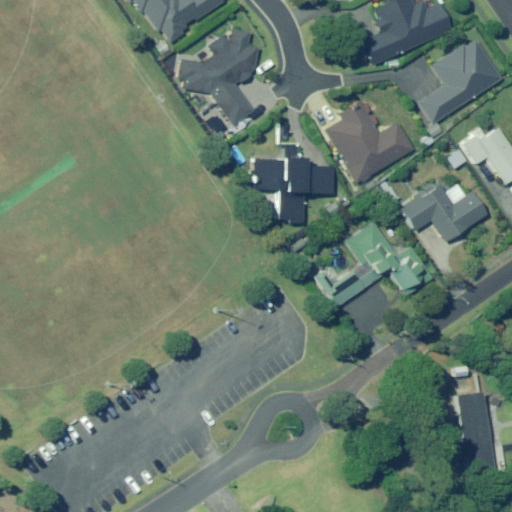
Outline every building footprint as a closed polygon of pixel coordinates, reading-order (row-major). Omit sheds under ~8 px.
[(193,21),(220,2),(218,0),(123,0),(127,4),(130,2),(138,13),(141,11),(156,33),(159,31),(168,43),(180,35),(178,32),(184,28),(183,25),(192,19),(193,21)] [(359,42),(370,66),(447,32),(435,6),(422,11),(419,4),(410,8),(406,0),(385,0),(384,1),(386,5),(371,12),(375,22),(371,24),(376,35),(359,42)] [(244,48),(246,34),(228,31),(225,47),(219,37),(204,47),(210,56),(198,64),(178,61),(175,80),(181,81),(180,90),(208,94),(230,126),(250,112),(231,85),(235,82),(237,85),(247,78),(245,75),(250,71),(254,49),(244,48)] [(429,123),(496,77),(469,38),(428,65),(442,85),(415,103),(429,123)] [(336,119),(319,130),(352,182),(407,148),(391,121),(374,132),(354,100),(332,114),(336,119)] [(432,137),(444,128),(437,120),(425,129),(432,137)] [(485,156),(504,183),(511,177),(511,147),(497,127),(485,136),(479,127),(472,132),(474,135),(462,143),(475,163),(483,158),(485,156)] [(283,220),(306,221),(306,194),(314,194),(335,194),(335,167),(314,166),(314,161),(299,161),(299,146),(287,146),(287,160),(258,160),(257,191),(284,191),(283,220)] [(464,163),(457,152),(444,160),(452,171),(464,163)] [(486,213),(471,190),(452,203),(439,184),(420,198),(417,194),(414,196),(400,206),(399,207),(415,230),(430,220),(445,241),(472,223),(480,217),(486,213)] [(385,190),(393,202),(399,198),(391,186),(385,190)] [(338,210),(331,201),(321,208),(327,217),(338,210)] [(396,255),(389,245),(373,222),(345,241),(358,260),(361,264),(332,283),(329,279),(323,270),(314,276),(326,294),(327,293),(336,306),(365,285),(377,278),(382,274),(388,270),(402,289),(404,294),(405,295),(431,277),(409,246),(405,249),(396,255)] [(305,245),(299,236),(286,246),(291,254),(305,245)] [(463,361),(448,364),(451,379),(466,376),(463,361)] [(454,443),(456,458),(465,456),(467,473),(493,469),(482,391),(479,392),(456,395),(460,422),(463,442),(454,443)]
